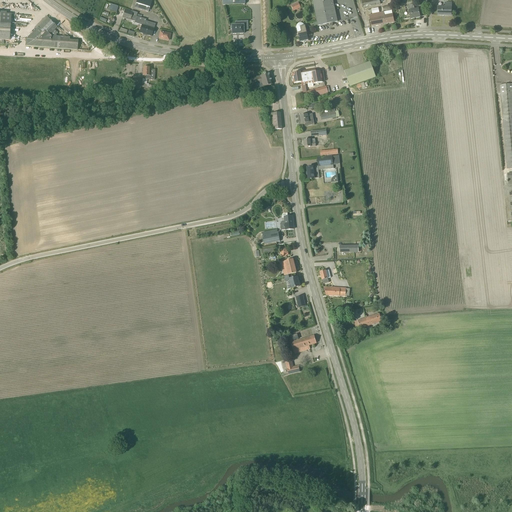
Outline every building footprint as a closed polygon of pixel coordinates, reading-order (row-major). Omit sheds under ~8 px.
[(137,0),(134,8),(149,12),(151,6),(144,4),(145,0),(137,0)] [(311,0),(318,26),(327,24),(328,25),(328,26),(330,26),(331,26),(331,25),(332,24),(332,23),(338,22),(333,0),(311,0)] [(444,7),(438,7),(438,15),(451,15),(452,3),(445,3),(444,7)] [(118,7),(110,4),(109,10),(116,13),(118,7)] [(420,18),(418,9),(415,10),(414,4),(408,5),(409,11),(411,19),(420,18)] [(122,18),(135,22),(135,23),(142,25),(140,33),(145,35),(147,27),(144,26),(146,20),(137,17),(137,16),(136,16),(138,13),(125,9),(122,18)] [(393,14),(392,14),(385,16),(384,12),(369,15),(371,27),(394,23),(393,14)] [(11,14),(0,13),(0,39),(9,40),(11,14)] [(27,39),(26,41),(25,46),(77,50),(78,41),(70,40),(70,37),(56,37),(56,32),(54,30),(57,27),(48,18),(27,39)] [(147,27),(145,35),(152,36),(154,29),(153,28),(154,25),(150,24),(151,21),(146,20),(144,26),(147,27)] [(243,25),(231,26),(231,27),(231,29),(232,29),(232,34),(244,34),(243,25)] [(308,40),(306,33),(305,33),(304,27),(301,28),(301,33),(298,34),(300,42),(302,42),(304,42),(304,41),(308,40)] [(160,32),(159,38),(164,39),(169,40),(170,34),(166,33),(160,32)] [(376,78),(372,67),(370,63),(345,72),(350,87),(376,78)] [(142,79),(155,80),(155,70),(152,70),(152,68),(150,68),(143,68),(142,79)] [(293,73),(292,75),(293,79),(292,80),(292,82),(293,82),(294,84),(301,82),(302,85),(307,84),(312,83),(313,85),(323,83),(322,77),(321,72),(318,72),(317,71),(316,70),(315,70),(293,73)] [(252,86),(255,85),(256,89),(263,87),(272,85),(269,75),(268,74),(260,76),(250,79),(252,86)] [(134,80),(134,85),(134,88),(141,88),(141,87),(151,87),(151,85),(149,85),(149,84),(146,84),(146,83),(142,83),(142,80),(134,80)] [(511,84),(500,85),(508,169),(511,168),(511,84)] [(326,87),(306,92),(307,98),(324,94),(325,95),(328,94),(326,87)] [(262,94),(263,99),(273,97),(272,91),(262,94)] [(328,110),(329,112),(320,114),(321,120),(336,118),(339,117),(339,115),(336,115),(335,109),(328,110)] [(269,114),(270,130),(282,129),(280,113),(269,114)] [(302,124),(306,123),(306,126),(306,127),(314,125),(312,118),(308,118),(307,115),(300,116),(302,124)] [(315,139),(310,140),(304,140),(305,148),(316,146),(315,139)] [(308,180),(313,179),(319,179),(318,171),(334,169),(333,165),(340,164),(339,156),(336,156),(332,156),(317,157),(318,166),(307,168),(308,172),(306,173),(307,175),(308,175),(308,180)] [(292,216),(284,217),(285,222),(281,223),(282,230),(286,229),(286,230),(294,230),(292,216)] [(262,233),(264,245),(280,242),(277,230),(262,233)] [(261,250),(263,257),(274,254),(273,248),(261,250)] [(283,248),(280,251),(280,256),(285,258),(288,254),(288,250),(283,248)] [(293,260),(285,262),(281,263),(284,276),(296,273),(293,260)] [(320,272),(323,284),(329,283),(326,271),(320,272)] [(297,277),(294,278),(293,274),(284,276),(286,281),(290,280),(292,288),(300,286),(299,285),(300,285),(299,282),(298,282),(297,277)] [(326,296),(346,297),(346,289),(324,287),(326,296)] [(296,298),(299,308),(305,306),(303,296),(296,298)] [(379,314),(362,319),(358,321),(361,332),(366,330),(365,327),(382,322),(379,314)] [(310,349),(309,346),(316,343),(314,336),(291,342),(294,354),(310,349)] [(288,375),(300,372),(298,366),(287,369),(288,375)]
